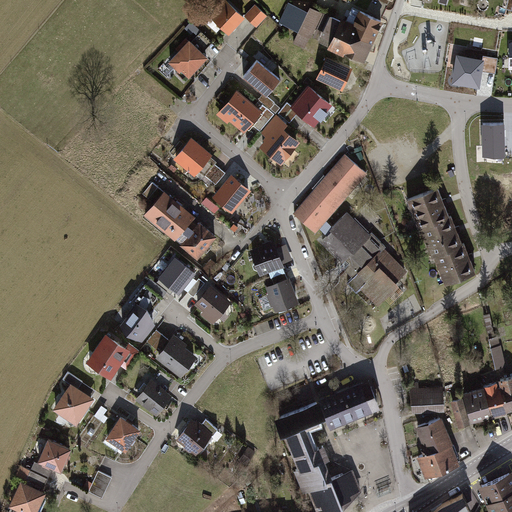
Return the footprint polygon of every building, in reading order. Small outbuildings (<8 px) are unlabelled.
[(229,2),(213,18),(229,33),(245,17),(229,2)] [(298,32),(307,12),(287,3),(278,23),(298,32)] [(267,15),(256,5),(246,15),(257,26),(267,15)] [(313,40),(324,14),(309,8),(307,12),(298,32),(293,43),(308,50),(313,40)] [(350,26),(339,21),(327,47),(363,63),(381,22),(357,11),(350,26)] [(313,40),(327,47),(339,21),(324,14),(313,40)] [(212,40),(202,30),(193,39),(204,49),(212,40)] [(191,39),(180,50),(179,49),(170,60),(180,69),(181,68),(189,75),(208,55),(191,39)] [(353,66),(327,54),(317,77),(342,88),(353,66)] [(496,72),(498,57),(485,55),(482,70),(496,72)] [(482,60),(458,56),(454,81),(479,84),(482,60)] [(258,59),(244,76),(264,93),(268,96),(281,79),(258,59)] [(311,86),(294,106),(313,123),(331,103),(311,86)] [(238,92),(223,110),(245,128),(250,122),(260,110),(238,92)] [(264,93),(259,98),(270,109),(275,103),(264,93)] [(288,101),(278,112),(290,123),(300,112),(294,106),(288,101)] [(265,105),(250,122),(261,131),(275,114),(265,105)] [(277,114),(263,131),(270,137),(284,120),(277,114)] [(504,123),(484,123),(485,154),(505,153),(504,123)] [(270,138),(263,145),(281,160),(297,141),(280,126),(270,138)] [(192,139),(177,157),(195,173),(210,155),(192,139)] [(347,210),(332,226),(326,219),(366,172),(346,154),(326,177),(324,175),(313,188),(315,190),(296,213),(315,231),(320,227),(326,232),(315,243),(351,277),(345,283),(355,293),(360,287),(378,303),(409,270),(347,210)] [(226,174),(214,163),(204,174),(216,185),(226,174)] [(249,189),(232,176),(216,196),(233,209),(249,189)] [(152,182),(143,193),(149,198),(158,186),(152,182)] [(435,186),(405,198),(418,231),(423,229),(444,283),(474,271),(465,250),(462,242),(452,215),(447,217),(435,186)] [(194,218),(163,191),(143,216),(175,242),(194,218)] [(215,236),(197,222),(178,246),(196,260),(215,236)] [(274,239),(249,248),(259,275),(283,267),(274,239)] [(293,259),(287,243),(279,246),(285,262),(293,259)] [(171,255),(158,272),(181,290),(194,273),(171,255)] [(204,280),(198,276),(188,290),(194,294),(204,280)] [(289,279),(266,286),(273,309),(297,301),(289,279)] [(199,314),(212,323),(229,300),(209,285),(197,302),(204,307),(199,314)] [(137,301),(121,322),(143,337),(156,321),(148,304),(137,301)] [(168,337),(156,327),(147,338),(159,348),(168,337)] [(124,345),(103,332),(86,359),(111,375),(119,363),(125,367),(138,348),(127,341),(124,345)] [(195,352),(173,335),(156,358),(178,375),(195,352)] [(492,339),(498,367),(508,365),(501,336),(492,339)] [(71,382),(76,386),(81,379),(67,370),(62,377),(71,382)] [(170,392),(148,375),(133,395),(154,412),(170,392)] [(511,377),(498,381),(505,410),(511,408),(511,377)] [(318,399),(324,413),(330,427),(377,406),(365,379),(318,399)] [(498,381),(480,385),(488,415),(505,410),(498,381)] [(76,386),(71,382),(54,407),(76,422),(93,397),(76,386)] [(480,385),(463,390),(471,419),(488,415),(480,385)] [(445,387),(409,389),(410,412),(446,410),(445,387)] [(316,511),(338,511),(361,487),(352,466),(331,475),(325,460),(329,459),(322,443),(314,447),(309,437),(305,428),(319,423),(316,417),(324,413),(318,399),(275,417),(316,511)] [(120,415),(106,437),(124,449),(138,428),(120,415)] [(200,423),(191,416),(175,438),(196,453),(211,431),(200,423)] [(200,423),(211,431),(217,424),(205,416),(200,423)] [(414,426),(424,453),(451,443),(441,416),(414,426)] [(69,447),(46,437),(36,459),(59,469),(69,447)] [(459,463),(451,443),(424,453),(417,456),(425,476),(459,463)] [(24,481),(41,488),(46,476),(29,468),(24,481)] [(111,475),(97,468),(88,489),(101,495),(111,475)] [(478,485),(485,502),(511,490),(511,472),(511,470),(478,485)] [(24,481),(19,478),(8,502),(13,505),(10,511),(27,511),(28,511),(29,511),(33,511),(35,509),(39,511),(46,495),(42,494),(44,490),(41,488),(24,481)] [(511,511),(511,490),(485,502),(489,511),(511,511)] [(464,511),(452,496),(431,511),(464,511)]
